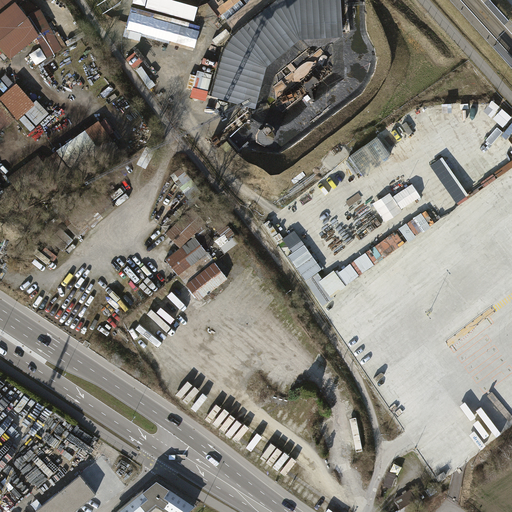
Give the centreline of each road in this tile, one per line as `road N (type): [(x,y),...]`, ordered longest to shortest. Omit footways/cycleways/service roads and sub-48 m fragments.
road 1 (unclassified): [(364,511),(383,451),(351,365),(83,0)]
road 2 (unknown): [(257,351),(213,381),(177,350),(165,327),(194,303),(249,342)]
road 3 (primary): [(177,444),(148,407),(0,310)]
road 4 (primary): [(0,344),(132,432),(177,444)]
road 5 (unknown): [(358,511),(341,426),(321,386),(257,351)]
